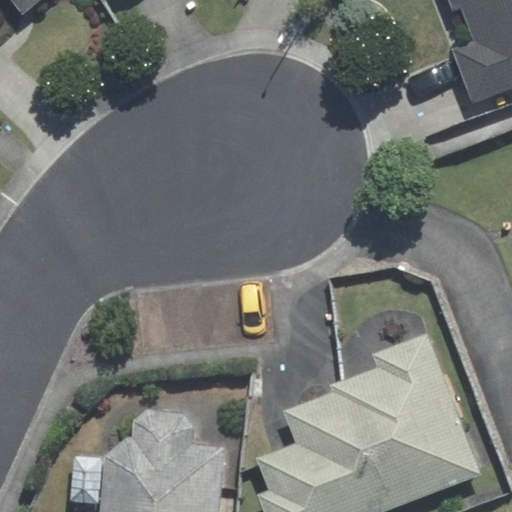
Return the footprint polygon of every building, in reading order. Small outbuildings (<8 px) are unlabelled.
[(0,0),(0,56),(9,49),(0,37),(0,10),(13,0),(25,0),(38,15),(57,0),(0,0)] [(477,10),(490,44),(468,53),(489,105),(511,95),(511,0),(464,0),(469,13),(477,10)] [(351,397),(303,415),(315,448),(275,462),(286,493),(277,496),(282,511),(405,511),(498,478),(445,338),(390,359),(396,371),(348,389),(351,397)] [(218,511),(225,448),(188,444),(190,425),(179,411),(146,408),(134,419),(131,440),(125,438),(104,457),(98,511),(218,511)] [(75,456),(71,502),(97,504),(102,458),(75,456)]
